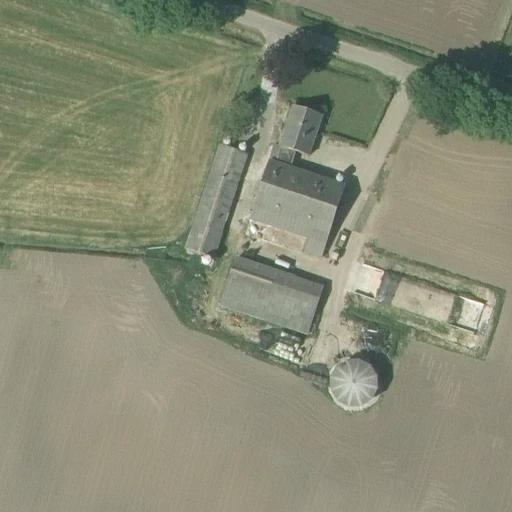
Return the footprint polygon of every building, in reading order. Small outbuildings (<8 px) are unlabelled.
[(309,158),(322,118),(293,108),(279,148),(274,146),(270,162),(269,162),(250,221),(308,241),(303,254),(321,260),(345,187),(292,169),(296,154),(309,158)] [(215,261),(248,157),(219,147),(184,252),(215,261)] [(449,229),(471,238),(476,224),(469,221),(478,200),(463,194),(449,229)] [(308,337),(324,288),(236,258),(219,309),(308,337)] [(348,411),(360,410),(371,404),(377,392),(377,379),(370,368),(360,364),(346,363),(335,370),(329,382),(330,395),(336,405),(348,411)]
